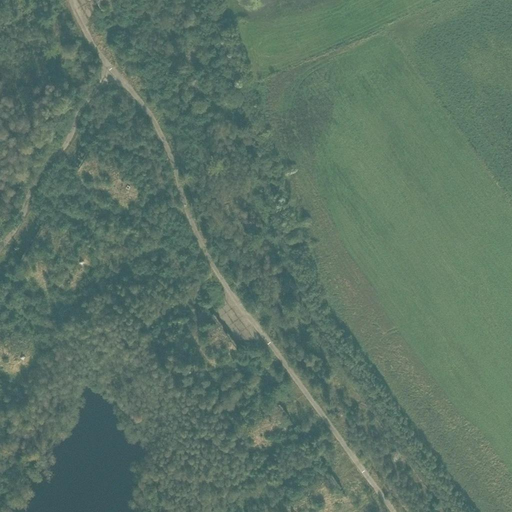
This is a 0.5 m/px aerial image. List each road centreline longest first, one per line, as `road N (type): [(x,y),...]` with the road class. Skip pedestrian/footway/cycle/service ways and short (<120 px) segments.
road 1 (track): [(390,511),(225,287),(152,119),(100,57),(73,0)]
road 2 (track): [(108,66),(0,241)]
